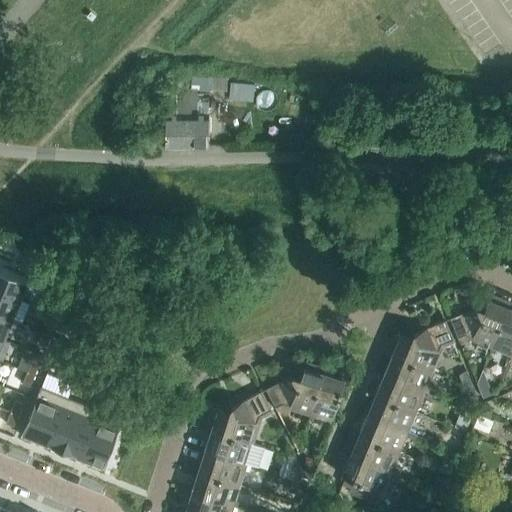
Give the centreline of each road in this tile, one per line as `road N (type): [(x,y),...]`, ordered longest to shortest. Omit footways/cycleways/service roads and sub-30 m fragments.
road 1 (residential): [(0,150),(511,159)]
road 2 (residential): [(152,511),(192,378),(335,330),(391,300)]
road 3 (residential): [(338,453),(391,300)]
road 4 (residential): [(391,300),(471,267),(511,283)]
